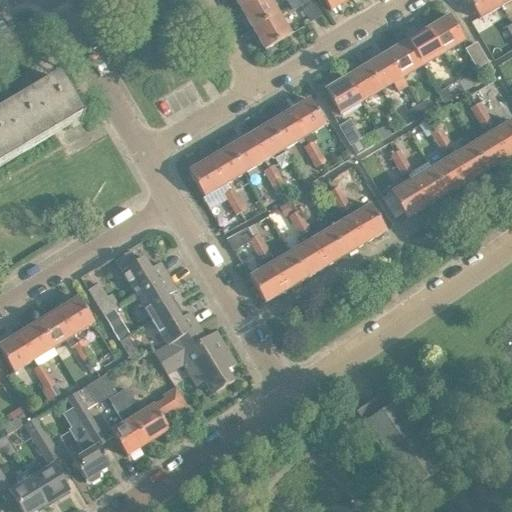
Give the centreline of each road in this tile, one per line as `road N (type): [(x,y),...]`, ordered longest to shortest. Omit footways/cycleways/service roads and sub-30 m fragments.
road 1 (residential): [(288,391),(511,241)]
road 2 (residential): [(288,391),(172,203)]
road 3 (residential): [(111,511),(288,391)]
road 4 (residential): [(0,309),(172,203)]
road 5 (residential): [(146,156),(53,0)]
road 6 (residential): [(259,89),(413,0)]
road 7 (residential): [(146,156),(259,89)]
